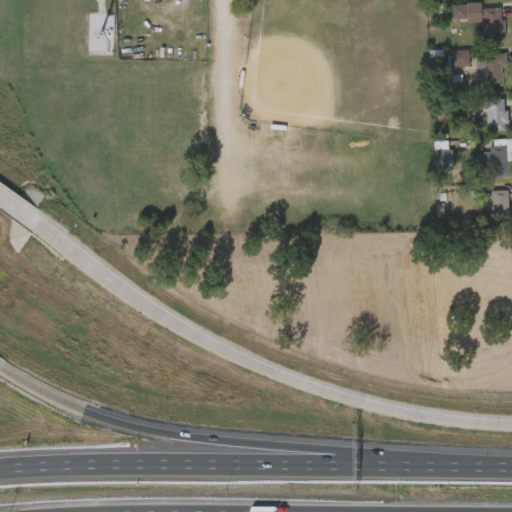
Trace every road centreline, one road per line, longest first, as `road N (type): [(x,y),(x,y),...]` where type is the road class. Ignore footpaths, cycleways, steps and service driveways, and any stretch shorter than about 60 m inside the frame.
road 1 (motorway): [(511,467),(169,434),(69,406),(0,367)]
road 2 (motorway): [(511,467),(0,467)]
road 3 (motorway): [(511,422),(403,411),(255,364),(143,303),(63,243)]
